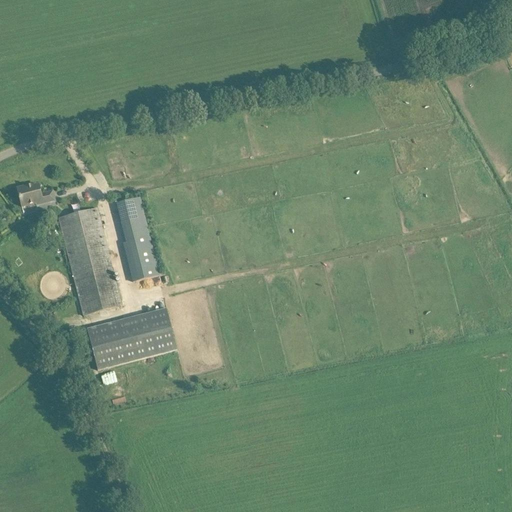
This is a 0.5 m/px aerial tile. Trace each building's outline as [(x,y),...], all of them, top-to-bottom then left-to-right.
[(36,206),(55,201),(53,192),(41,195),(39,185),(28,188),(28,187),(17,189),(22,208),(36,204),(36,206)] [(140,199),(117,204),(119,214),(127,243),(123,244),(133,283),(160,277),(142,208),(140,199)] [(122,307),(100,219),(97,209),(59,219),(84,317),(122,307)] [(177,351),(166,310),(88,330),(98,371),(177,351)] [(124,369),(102,376),(107,389),(128,383),(124,369)]
